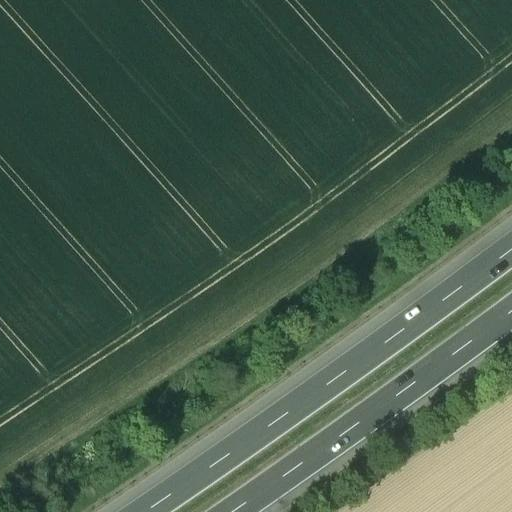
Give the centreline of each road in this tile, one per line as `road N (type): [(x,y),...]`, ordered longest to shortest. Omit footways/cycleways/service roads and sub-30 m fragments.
road 1 (track): [(0,510),(316,291),(511,142)]
road 2 (motorway): [(511,243),(435,305),(130,511)]
road 3 (motorway): [(235,511),(511,314)]
